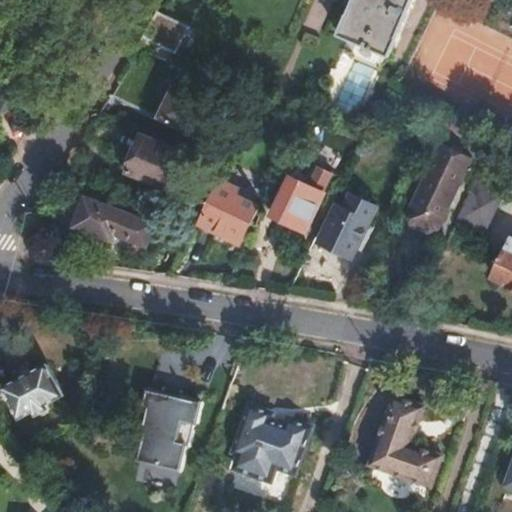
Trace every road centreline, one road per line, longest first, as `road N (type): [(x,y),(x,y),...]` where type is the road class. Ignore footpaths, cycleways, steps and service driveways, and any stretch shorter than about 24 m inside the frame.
road 1 (residential): [(0,277),(511,360)]
road 2 (residential): [(0,225),(139,0)]
